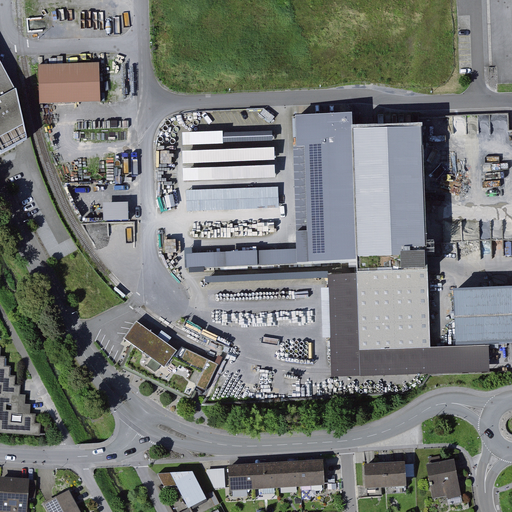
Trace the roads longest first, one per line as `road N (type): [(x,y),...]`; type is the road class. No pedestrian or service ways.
road 1 (residential): [(148,103),(511,99)]
road 2 (residential): [(0,200),(72,337),(118,395),(148,417)]
road 3 (residential): [(148,103),(150,267),(168,306)]
road 4 (tertiary): [(148,417),(223,445),(346,442)]
road 5 (residential): [(8,0),(9,29),(24,45),(146,44)]
road 6 (residential): [(0,308),(77,456)]
road 7 (tertiary): [(346,442),(434,405),(459,403)]
